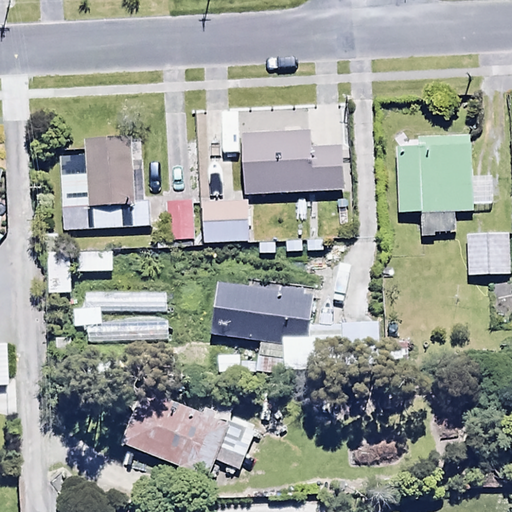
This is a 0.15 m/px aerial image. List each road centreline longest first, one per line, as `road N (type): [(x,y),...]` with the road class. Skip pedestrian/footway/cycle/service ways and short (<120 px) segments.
road 1 (residential): [(0,48),(368,30)]
road 2 (residential): [(368,30),(511,22)]
